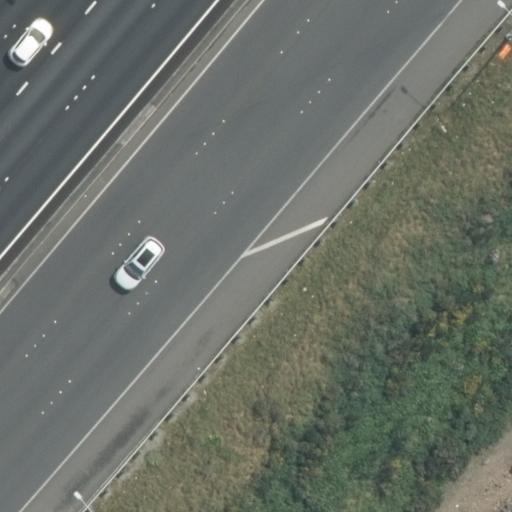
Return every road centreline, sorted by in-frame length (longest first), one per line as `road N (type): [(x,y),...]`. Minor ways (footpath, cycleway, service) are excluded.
road 1 (motorway): [(331,0),(0,398)]
road 2 (motorway): [(0,181),(159,0)]
